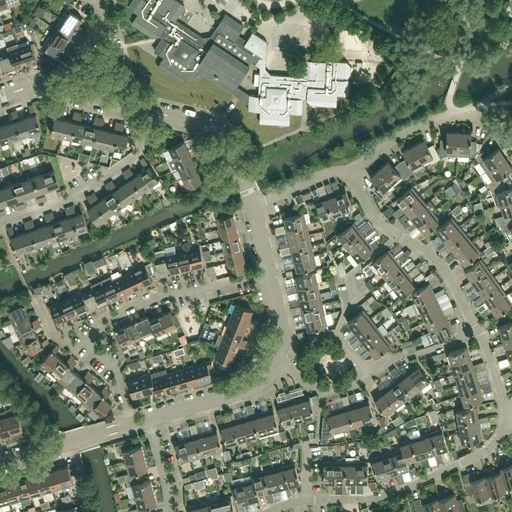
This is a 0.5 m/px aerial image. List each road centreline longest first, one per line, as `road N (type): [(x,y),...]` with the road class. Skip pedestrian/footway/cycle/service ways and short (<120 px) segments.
road 1 (residential): [(307,501),(405,489),(487,450),(509,418)]
road 2 (residential): [(84,343),(103,320),(145,301),(268,271)]
road 3 (residential): [(0,222),(74,196),(130,158),(144,145),(154,111)]
road 4 (residential): [(253,205),(224,140),(208,124),(154,111)]
road 5 (residential): [(148,419),(253,386),(274,362)]
road 6 (residential): [(334,334),(354,301),(348,277),(398,234)]
road 7 (residential): [(477,328),(435,258),(398,234)]
